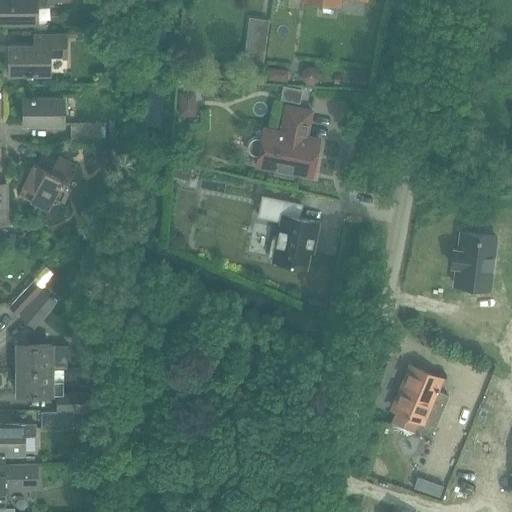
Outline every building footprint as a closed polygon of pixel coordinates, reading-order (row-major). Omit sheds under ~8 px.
[(49,0),(0,0),(0,22),(38,23),(38,7),(49,7),(49,0)] [(9,46),(9,47),(10,74),(51,73),(50,60),(68,59),(67,33),(33,33),(34,46),(9,46)] [(64,98),(44,99),(24,99),(24,125),(65,124),(64,98)] [(251,154),(253,155),(258,156),(256,166),(276,170),(275,174),(292,177),(292,173),(312,177),(319,140),(307,137),(312,111),(286,106),(281,132),(263,129),(262,138),(257,137),(254,137),(252,137),(250,139),(248,141),(246,143),(246,146),(246,147),(247,150),(248,153),(249,154),(251,154)] [(71,139),(101,139),(101,124),(71,124),(71,139)] [(19,195),(37,204),(49,209),(61,184),(66,186),(77,163),(46,148),(38,166),(34,164),(19,195)] [(273,262),(306,268),(312,239),(315,240),(319,222),(299,218),(302,205),(263,197),(259,217),(281,221),(277,239),(273,238),(269,256),(274,257),(273,262)] [(457,267),(454,285),(490,289),(496,237),(461,232),(459,250),(454,250),(452,266),(457,267)] [(9,305),(18,315),(40,293),(31,283),(9,305)] [(21,317),(33,327),(54,302),(42,292),(21,317)] [(52,345),(18,345),(18,369),(52,370),(68,370),(68,345),(52,345)] [(394,411),(396,411),(391,424),(394,430),(406,435),(413,433),(418,421),(435,428),(448,396),(437,391),(439,388),(435,387),(439,378),(413,367),(394,411)] [(52,370),(18,369),(18,394),(51,394),(51,395),(58,395),(58,410),(90,411),(90,395),(63,394),(63,382),(52,382),(52,370)] [(42,412),(42,427),(75,426),(75,412),(42,412)] [(37,424),(6,424),(0,424),(0,452),(24,452),(24,435),(37,434),(37,424)] [(0,505),(4,505),(4,489),(38,489),(38,465),(0,465),(0,505)]
